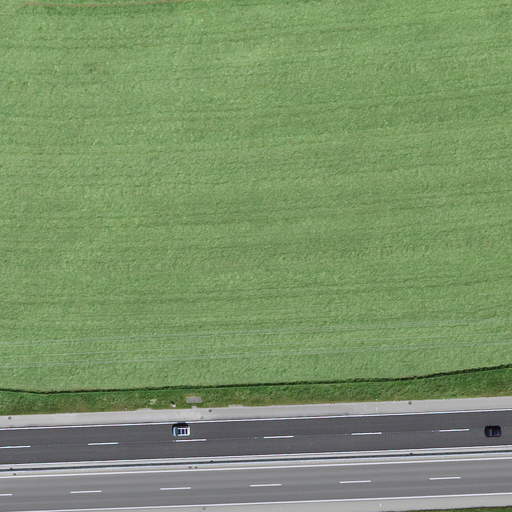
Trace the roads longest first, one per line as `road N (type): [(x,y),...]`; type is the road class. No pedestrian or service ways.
road 1 (motorway): [(511,427),(0,446)]
road 2 (motorway): [(0,494),(511,475)]
